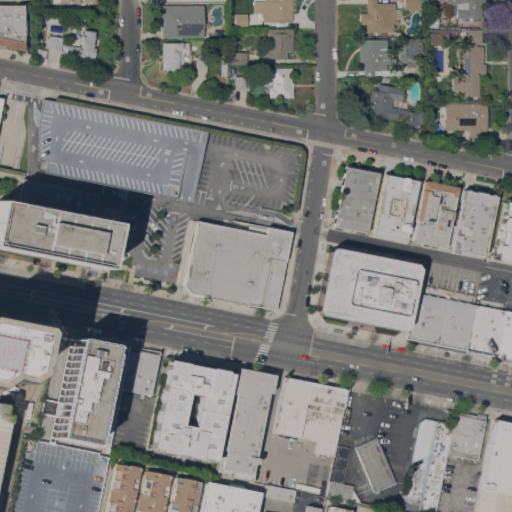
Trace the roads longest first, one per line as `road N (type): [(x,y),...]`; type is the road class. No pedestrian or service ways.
road 1 (residential): [(511,170),(125,92)]
road 2 (primary): [(511,390),(287,346)]
road 3 (primary): [(129,315),(0,289)]
road 4 (residential): [(323,131),(323,0)]
road 5 (residential): [(125,92),(0,66)]
road 6 (residential): [(287,346),(309,227)]
